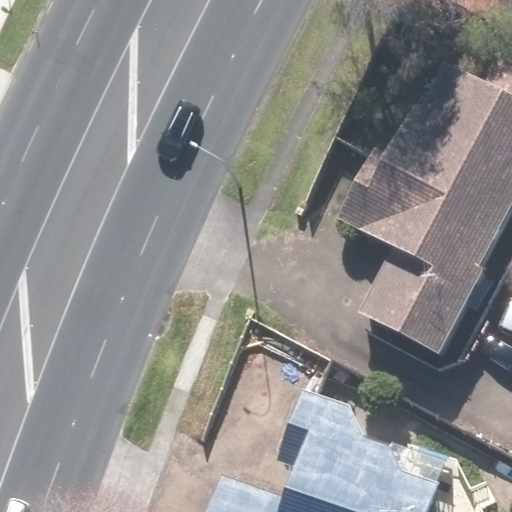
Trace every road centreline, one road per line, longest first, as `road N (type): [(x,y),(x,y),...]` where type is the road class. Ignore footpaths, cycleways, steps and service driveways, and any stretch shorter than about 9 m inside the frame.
road 1 (secondary): [(128,119),(0,374)]
road 2 (residential): [(0,53),(128,119)]
road 3 (secondary): [(189,0),(128,119)]
